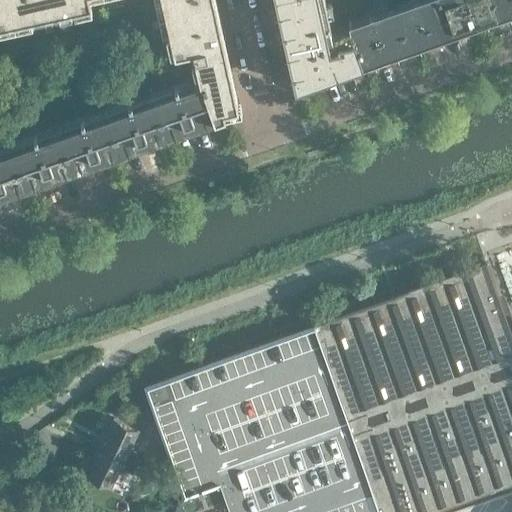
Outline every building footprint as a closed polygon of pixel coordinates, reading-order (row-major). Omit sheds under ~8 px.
[(0,0),(0,20),(90,0),(0,0)] [(162,0),(174,49),(192,45),(199,76),(200,77),(213,115),(238,105),(214,0),(162,0)] [(363,61),(350,24),(329,31),(321,0),(275,0),(294,86),(363,61)] [(430,38),(416,0),(395,8),(408,46),(430,38)] [(453,30),(442,0),(416,0),(430,38),(453,30)] [(475,22),(467,0),(442,0),(453,30),(475,22)] [(497,14),(492,0),(467,0),(475,22),(497,14)] [(511,8),(511,0),(492,0),(497,14),(511,8)] [(408,46),(395,8),(372,16),(386,54),(408,46)] [(386,54),(372,16),(350,24),(363,61),(386,54)] [(68,19),(54,22),(56,32),(70,29),(68,19)] [(54,22),(40,25),(43,35),(56,32),(54,22)] [(0,190),(3,190),(26,181),(50,173),(73,165),(97,156),(120,148),(143,140),(167,132),(190,123),(213,115),(198,75),(164,86),(161,78),(0,134),(0,190)] [(177,477),(511,358),(511,339),(503,315),(484,261),(408,288),(192,365),(191,365),(143,382),(143,383),(144,383),(177,477)] [(496,487),(511,481),(511,358),(177,477),(182,492),(180,493),(170,511),(425,511),(440,507),(496,487)] [(128,448),(137,429),(113,417),(100,446),(124,457),(128,448)] [(119,466),(124,457),(100,446),(86,474),(110,486),(119,466)] [(148,457),(128,448),(124,457),(144,466),(148,457)] [(144,466),(124,457),(119,466),(139,476),(144,466)]
